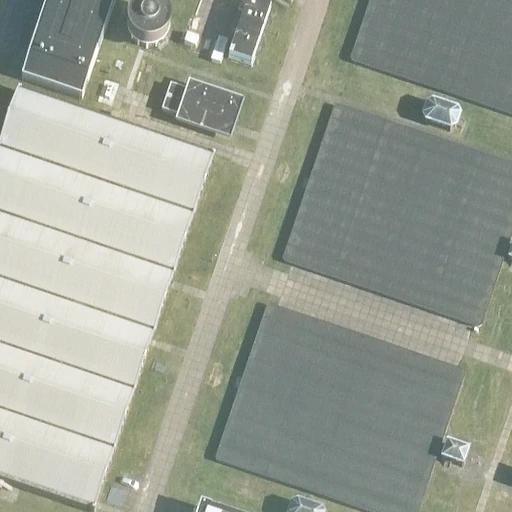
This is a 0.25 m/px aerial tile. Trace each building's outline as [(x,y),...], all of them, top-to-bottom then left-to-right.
[(48,0),(21,81),(81,101),(115,0),(48,0)] [(255,65),(268,6),(243,0),(230,59),(255,65)] [(511,0),(371,0),(351,59),(351,60),(351,62),(351,63),(353,64),(354,64),(511,117),(511,0)] [(172,30),(170,25),(168,21),(164,17),(158,14),(150,12),(143,14),(136,17),(131,23),(129,30),(129,38),(131,45),(136,51),(143,55),(150,56),(158,55),(164,51),(169,45),(171,40),(172,35),(172,30)] [(177,118),(175,125),(229,144),(243,104),(188,86),(186,92),(170,86),(161,112),(177,118)] [(111,117),(109,123),(32,97),(20,93),(21,93),(18,92),(17,92),(16,95),(17,95),(13,106),(12,108),(10,113),(9,115),(9,116),(8,121),(7,121),(6,124),(7,124),(5,129),(4,132),(2,137),(1,139),(1,140),(0,143),(0,480),(94,511),(113,455),(114,455),(115,452),(114,452),(118,441),(119,439),(121,433),(122,431),(121,431),(123,426),(124,426),(125,423),(124,423),(126,417),(127,415),(129,410),(130,407),(133,396),(134,396),(135,394),(134,393),(138,382),(139,380),(141,374),(141,375),(142,372),(141,372),(143,367),(144,367),(144,364),(146,359),(147,356),(149,351),(150,349),(149,348),(153,337),(154,335),(158,323),(158,324),(159,321),(160,316),(161,316),(162,313),(161,313),(163,308),(164,305),(166,300),(167,297),(168,292),(169,292),(170,290),(169,290),(173,278),(173,279),(174,276),(178,265),(179,262),(178,262),(180,257),(181,257),(181,255),(181,254),(183,249),(184,247),(186,241),(187,239),(186,238),(188,233),(189,233),(189,231),(193,220),(194,217),(198,206),(199,204),(198,203),(200,198),(201,198),(201,196),(203,190),(204,188),(204,187),(206,182),(208,174),(209,174),(209,172),(213,161),(214,158),(211,157),(200,154),(198,153),(122,128),(125,119),(112,114),(111,117)] [(455,130),(456,128),(463,130),(465,123),(458,121),(459,118),(456,113),(432,104),(427,107),(423,118),(425,124),(450,132),(455,130)] [(334,111),(284,259),(287,264),(475,328),(477,328),(478,328),(479,328),(480,327),(481,326),(511,233),(511,167),(339,109),(338,108),(337,109),(335,109),(334,110),(334,111)] [(267,310),(217,458),(216,459),(217,460),(217,462),(218,463),(219,463),(363,511),(417,511),(463,377),(463,376),(463,375),(463,374),(462,373),(461,372),(270,308),(269,308),(268,308),(267,310)] [(442,461),(445,462),(462,468),(468,453),(447,445),(442,461)]
